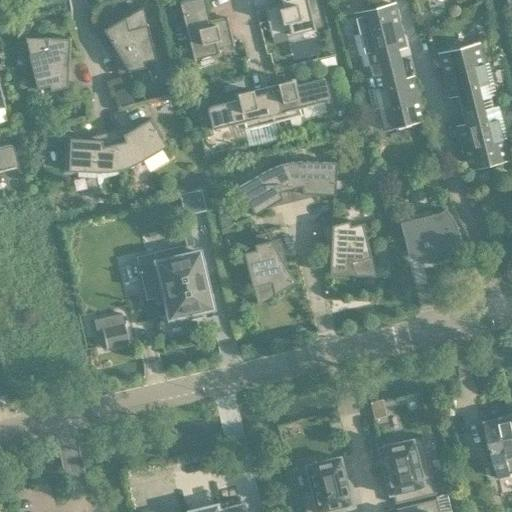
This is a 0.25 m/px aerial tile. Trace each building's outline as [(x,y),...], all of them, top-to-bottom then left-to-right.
[(209,24),(203,0),(202,0),(186,0),(178,2),(179,5),(192,59),(216,54),(215,49),(233,44),(227,19),(209,24)] [(280,0),(282,5),(264,10),(270,35),(288,31),(289,35),(313,29),(305,0),(280,0)] [(362,68),(398,59),(395,47),(404,45),(394,4),(353,15),(358,34),(354,36),(362,67),(361,67),(362,68)] [(124,17),(102,30),(119,59),(114,60),(118,74),(143,67),(142,63),(154,59),(146,25),(132,29),(129,15),(125,17),(124,17)] [(67,72),(68,39),(42,38),(37,38),(41,52),(27,55),(36,89),(48,86),(49,91),(75,85),(71,71),(67,72)] [(459,105),(495,96),(495,94),(487,63),(483,64),(478,44),(437,55),(447,95),(456,93),(459,105)] [(382,129),(422,119),(412,79),(404,81),(401,69),(364,78),(365,80),(365,79),(373,111),(377,110),(382,129)] [(278,90),(265,93),(272,123),(300,116),(298,108),(327,101),(330,100),(325,82),(324,80),(323,80),(321,79),(320,79),(293,86),(291,80),(276,84),(278,90)] [(132,103),(128,87),(114,91),(119,107),(132,103)] [(237,100),(210,107),(209,107),(208,108),(207,109),(207,110),(207,111),(207,112),(211,130),(214,129),(243,122),(245,130),(272,123),(265,93),(252,96),(251,90),(236,94),(237,100)] [(466,170),(506,159),(501,140),(506,138),(498,107),(498,106),(461,115),(464,127),(456,129),(466,170)] [(123,128),(110,132),(119,170),(125,168),(129,167),(132,165),(142,163),(142,160),(165,146),(149,119),(124,133),(123,128)] [(41,134),(44,148),(57,145),(53,131),(41,134)] [(97,140),(69,139),(67,171),(95,172),(95,175),(106,172),(113,171),(119,170),(110,132),(96,135),(97,140)] [(0,170),(14,167),(17,166),(12,148),(12,147),(11,147),(11,146),(10,145),(8,145),(7,145),(0,147),(0,170)] [(307,159),(297,162),(294,162),(289,163),(283,164),(292,202),(306,199),(305,194),(333,195),(335,163),(307,162),(307,159)] [(270,169),(260,171),(260,174),(237,188),(253,215),(278,201),(279,205),(292,202),(283,164),(277,166),(274,167),(270,169)] [(183,216),(206,211),(200,189),(178,195),(183,216)] [(216,207),(222,228),(230,226),(225,204),(216,207)] [(398,218),(407,255),(408,256),(409,258),(411,259),(412,260),(414,260),(415,261),(417,261),(419,261),(461,250),(456,229),(455,226),(454,224),(453,221),(451,219),(450,217),(448,215),(447,213),(445,211),(443,209),(435,214),(431,215),(430,210),(411,215),(398,218)] [(348,221),(322,228),(325,242),(330,241),(328,274),(355,275),(355,274),(360,274),(356,261),(369,257),(361,223),(349,226),(348,221)] [(282,253),(279,239),(253,245),(254,250),(242,253),(251,287),(264,284),(268,298),(272,295),(272,296),(295,282),(278,254),(282,253)] [(211,308),(198,252),(186,255),(184,245),(182,245),(153,252),(155,262),(160,283),(152,285),(157,303),(164,302),(168,318),(179,316),(180,320),(201,316),(200,311),(211,308)] [(128,343),(124,324),(121,313),(99,318),(101,328),(92,330),(96,347),(105,345),(105,348),(128,343)] [(382,401),(370,404),(374,421),(386,418),(382,401)] [(511,474),(511,415),(511,412),(496,416),(498,420),(485,423),(498,478),(511,474)] [(420,437),(377,448),(382,471),(426,461),(420,437)] [(310,491),(301,493),(304,511),(316,511),(329,509),(330,509),(349,504),(338,457),(304,466),(310,491)] [(426,461),(382,471),(388,495),(392,494),(394,503),(434,494),(426,461)] [(396,511),(438,511),(435,499),(396,509),(396,511)]
